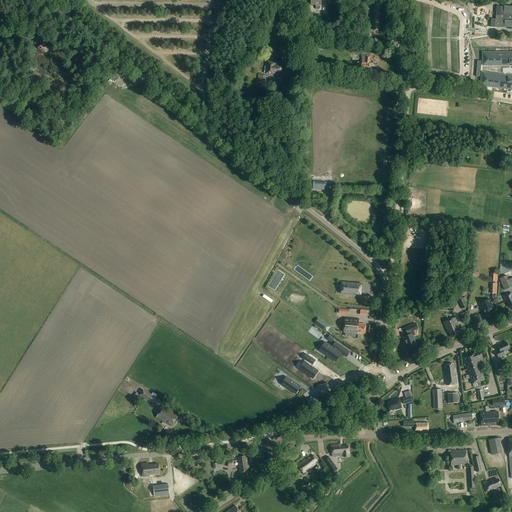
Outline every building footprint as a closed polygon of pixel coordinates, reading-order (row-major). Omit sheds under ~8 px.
[(311,0),(311,5),(316,5),(316,7),(316,8),(317,9),(318,10),(319,10),(320,9),(321,8),(321,5),(322,2),(324,2),(324,0),(325,0),(324,0),(311,0)] [(499,27),(504,27),(507,28),(508,27),(511,27),(511,6),(504,6),(504,7),(501,7),(496,6),(495,19),(491,19),(490,27),(499,28),(499,27)] [(44,51),(45,53),(49,50),(43,43),(37,48),(35,47),(33,49),(36,53),(37,53),(39,56),(44,51)] [(356,70),(360,71),(361,69),(369,70),(370,68),(371,67),(372,65),(371,64),(370,64),(371,62),(370,62),(371,57),(369,57),(369,53),(353,50),(352,54),(361,55),(361,57),(362,57),(361,62),(357,62),(356,70)] [(276,62),(267,61),(265,73),(274,74),(274,72),(277,72),(276,74),(281,75),(283,65),(276,64),(276,62)] [(265,81),(265,76),(258,75),(256,88),(261,89),(263,81),(265,81)] [(487,84),(487,86),(491,86),(491,85),(494,85),(496,75),(489,75),(487,84)] [(494,85),(494,87),(498,87),(498,86),(501,86),(502,76),(496,75),(494,85)] [(501,86),(501,88),(505,88),(505,87),(508,87),(509,77),(502,76),(501,86)] [(507,275),(499,278),(502,283),(505,290),(511,286),(511,278),(509,280),(507,275)] [(354,295),(360,295),(361,295),(362,284),(341,282),(340,293),(350,294),(351,293),(355,293),(354,295)] [(511,306),(511,294),(511,293),(503,296),(506,302),(507,301),(509,308),(511,306)] [(458,300),(462,309),(468,306),(466,302),(467,301),(465,297),(458,300)] [(490,299),(479,303),(481,308),(485,316),(485,315),(487,318),(493,315),(490,309),(490,308),(493,307),(490,299)] [(461,333),(454,317),(443,322),(448,333),(449,332),(451,338),(461,333)] [(318,318),(315,323),(324,330),(328,325),(318,318)] [(366,324),(360,324),(359,323),(359,319),(346,318),(345,333),(342,333),(341,338),(352,340),(353,334),(358,334),(358,333),(365,333),(366,324)] [(414,331),(418,329),(416,323),(405,328),(407,333),(414,331)] [(416,345),(413,336),(416,335),(414,331),(407,333),(408,335),(403,337),(406,343),(405,343),(407,349),(416,345)] [(337,350),(338,349),(344,352),(343,354),(347,356),(350,351),(346,349),(336,342),(333,345),(336,347),(335,349),(326,342),(324,345),(326,346),(323,351),(329,355),(328,356),(332,359),(332,358),(336,360),(341,353),(337,350)] [(510,349),(506,342),(501,344),(497,345),(500,350),(496,352),(498,358),(505,355),(504,352),(510,349)] [(479,361),(483,359),(481,351),(475,353),(475,352),(462,357),(472,384),(485,380),(479,361)] [(309,363),(303,371),(308,374),(309,373),(317,379),(321,373),(313,368),(314,366),(315,367),(318,363),(309,356),(306,361),(309,363)] [(455,373),(453,364),(445,365),(446,368),(445,368),(445,371),(444,371),(446,385),(457,384),(456,373),(455,373)] [(301,387),(286,376),(281,383),(296,393),(301,387)] [(156,397),(143,389),(139,395),(153,403),(156,397)] [(443,408),(442,389),(433,389),(434,408),(443,408)] [(447,394),(448,403),(458,403),(458,393),(447,394)] [(411,396),(402,399),(404,404),(413,402),(411,396)] [(395,410),(402,408),(399,397),(391,400),(391,401),(387,402),(390,411),(395,409),(395,410)] [(493,407),(505,406),(505,399),(492,399),(493,407)] [(330,406),(328,401),(319,405),(321,409),(330,406)] [(172,427),(179,416),(164,407),(157,418),(172,427)] [(486,411),(480,411),(481,426),(488,426),(488,425),(490,425),(489,412),(486,412),(486,411)] [(498,411),(489,412),(490,425),(491,425),(491,426),(499,425),(498,411)] [(473,420),(472,413),(453,415),(454,423),(473,420)] [(414,421),(403,421),(403,423),(404,425),(408,425),(408,426),(408,427),(414,427),(414,426),(416,426),(416,431),(421,431),(421,429),(428,429),(428,426),(428,423),(416,423),(414,423),(414,421)] [(502,452),(499,438),(489,440),(491,454),(502,452)] [(338,456),(338,454),(341,454),(344,454),(344,456),(349,456),(349,452),(348,445),(341,446),(341,444),(331,445),(332,456),(338,456)] [(466,464),(465,450),(450,451),(451,465),(466,464)] [(319,463),(313,455),(307,460),(306,459),(297,465),(303,474),(306,472),(305,471),(312,466),(313,467),(317,464),(318,467),(320,465),(323,470),(327,467),(323,460),(319,463)] [(477,472),(482,471),(478,455),(473,456),(477,472)] [(245,458),(245,456),(238,457),(240,473),(249,472),(248,465),(246,465),(246,462),(247,462),(247,458),(245,458)] [(328,456),(323,460),(332,473),(338,469),(328,456)] [(233,458),(222,459),(222,462),(227,462),(227,467),(234,465),(233,458)] [(149,465),(149,463),(142,463),(143,476),(160,475),(159,464),(149,465)] [(493,487),(499,485),(497,479),(496,479),(495,478),(489,480),(490,481),(487,482),(486,480),(481,481),(485,491),(493,488),(493,487)] [(153,486),(154,490),(154,491),(154,496),(166,495),(169,494),(168,484),(162,485),(153,486)]
